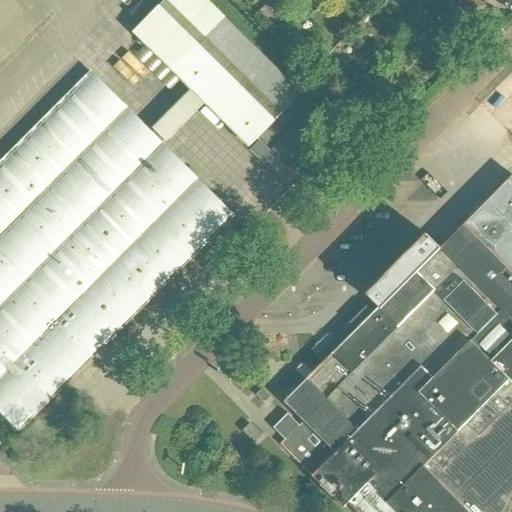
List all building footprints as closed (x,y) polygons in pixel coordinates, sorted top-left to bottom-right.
[(257,140),(304,95),(227,17),(227,18),(209,0),(165,0),(137,28),(150,41),(167,58),(173,52),(182,61),(180,63),(257,140)] [(288,18),(297,10),(287,0),(282,0),(276,6),(288,18)] [(21,430),(235,216),(162,143),(167,137),(157,127),(152,133),(92,72),(2,162),(0,164),(0,420),(3,424),(8,418),(21,430)] [(334,158),(349,143),(342,135),(327,150),(334,158)] [(337,350),(314,375),(306,367),(299,374),(307,382),(286,403),(305,422),(300,427),(290,417),(272,435),(344,509),(349,504),(356,511),(511,511),(511,177),(441,250),(427,236),(367,296),(379,308),(337,350)] [(244,247),(260,232),(252,224),(237,239),(244,247)] [(265,435),(254,423),(245,431),(257,443),(265,435)]
